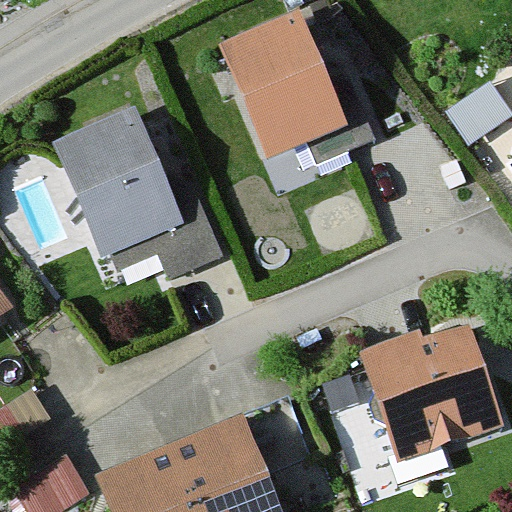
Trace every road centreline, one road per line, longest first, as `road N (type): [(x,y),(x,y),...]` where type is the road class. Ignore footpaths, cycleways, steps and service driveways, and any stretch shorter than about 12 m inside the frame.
road 1 (residential): [(511,263),(472,247),(420,250),(60,412)]
road 2 (unclassified): [(0,80),(142,0)]
